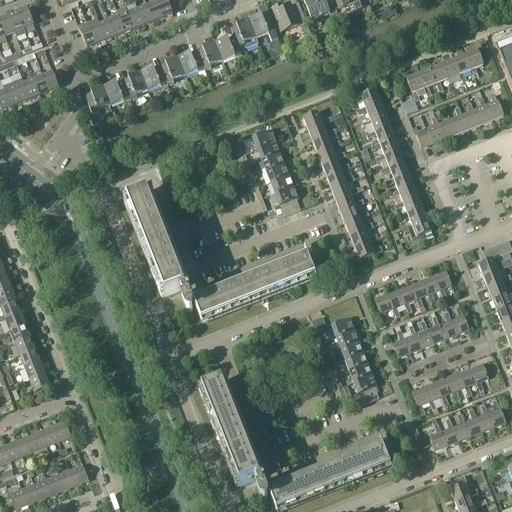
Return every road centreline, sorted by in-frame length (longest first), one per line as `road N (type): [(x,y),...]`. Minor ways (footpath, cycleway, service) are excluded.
road 1 (tertiary): [(169,468),(73,224),(0,150)]
road 2 (residential): [(169,363),(464,248)]
road 3 (residential): [(337,511),(511,443)]
road 4 (residential): [(4,225),(73,397)]
road 5 (unclassified): [(104,195),(169,363)]
road 6 (residential): [(225,511),(169,363)]
road 7 (residential): [(78,82),(198,31),(198,21)]
